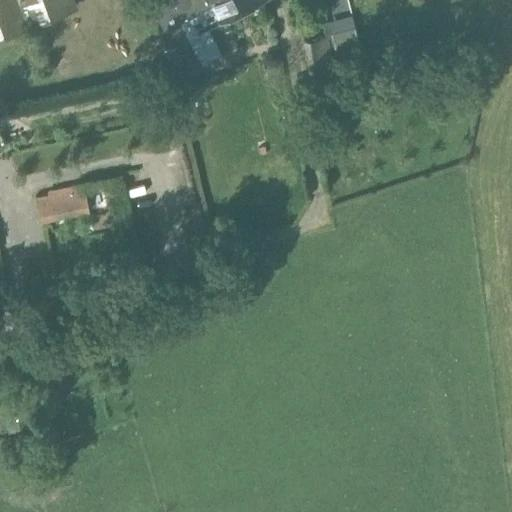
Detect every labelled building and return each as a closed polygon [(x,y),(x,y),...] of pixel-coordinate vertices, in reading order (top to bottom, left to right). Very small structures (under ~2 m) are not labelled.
[(0,0),(0,35),(73,8),(69,0),(0,0)] [(249,6),(260,0),(228,0),(219,5),(217,1),(208,6),(209,7),(183,20),(203,61),(223,51),(210,26),(229,16),(234,19),(249,12),(249,6)] [(355,24),(330,30),(336,54),(361,47),(355,24)] [(310,76),(334,72),(329,37),(305,41),(310,76)] [(180,65),(169,68),(173,83),(184,80),(180,65)] [(42,220),(90,209),(84,185),(36,197),(42,220)] [(173,404),(127,410),(132,453),(179,448),(173,404)] [(14,437),(34,434),(29,411),(9,414),(14,437)]
